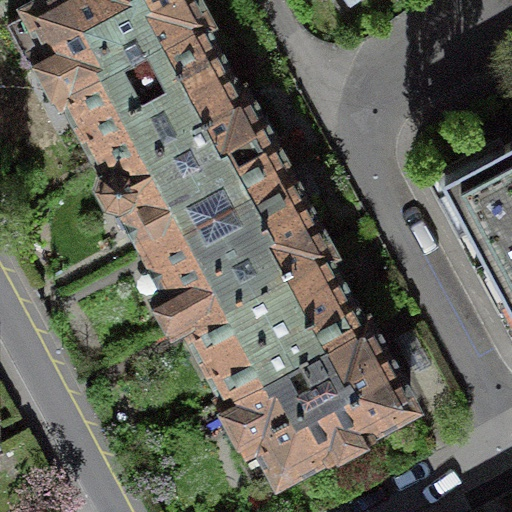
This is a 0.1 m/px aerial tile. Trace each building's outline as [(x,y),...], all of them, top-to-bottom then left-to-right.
[(63,92),(204,16),(194,0),(42,0),(29,7),(30,9),(7,21),(18,40),(28,60),(42,52),(63,92)] [(204,16),(63,92),(65,94),(67,93),(99,152),(104,162),(102,163),(104,167),(244,91),(243,89),(237,92),(199,23),(205,19),(204,16)] [(244,91),(104,167),(106,170),(103,172),(99,183),(108,199),(120,202),(122,201),(139,232),(145,244),(286,169),(244,91)] [(511,140),(430,185),(511,337),(511,140)] [(286,169),(145,244),(152,256),(169,288),(160,293),(176,323),(185,318),(187,322),(327,246),(286,169)] [(329,249),(327,246),(187,322),(188,324),(191,323),(196,332),(228,393),(226,394),(227,397),(367,321),(366,319),(360,322),(322,252),(329,249)] [(373,333),(367,321),(227,397),(248,436),(234,444),(255,483),(278,471),(279,473),(330,446),(331,447),(342,451),(361,441),(365,429),(364,428),(411,403),(373,333)]
